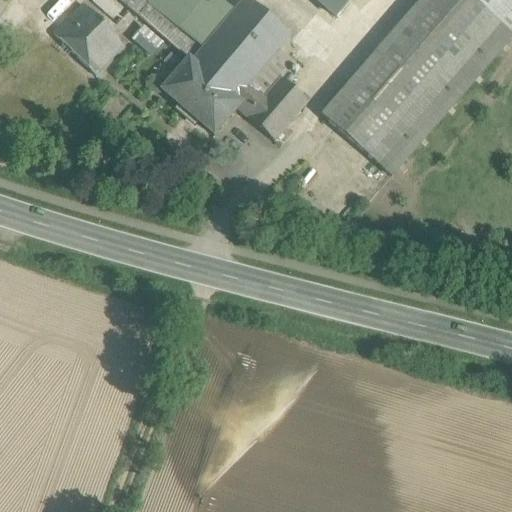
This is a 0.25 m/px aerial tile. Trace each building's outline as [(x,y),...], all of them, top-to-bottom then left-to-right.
[(125,0),(122,3),(138,17),(149,4),(152,0),(125,0)] [(234,15),(215,0),(152,0),(149,4),(204,49),(234,15)] [(204,49),(192,64),(234,100),(277,51),(289,37),(246,0),(234,15),(204,49)] [(351,0),(317,0),(337,17),(351,0)] [(511,37),(511,0),(423,0),(323,117),(392,177),(511,37)] [(204,49),(149,4),(138,17),(188,61),(192,64),(204,49)] [(112,35),(83,5),(54,34),(97,76),(123,46),(111,36),(112,35)] [(277,51),(234,100),(240,105),(236,109),(247,119),(281,79),(282,80),(294,66),(277,51)] [(192,64),(188,61),(162,91),(213,135),(236,109),(240,105),(234,100),(192,64)] [(281,79),(247,119),(274,142),(308,103),(282,80),(281,79)]
